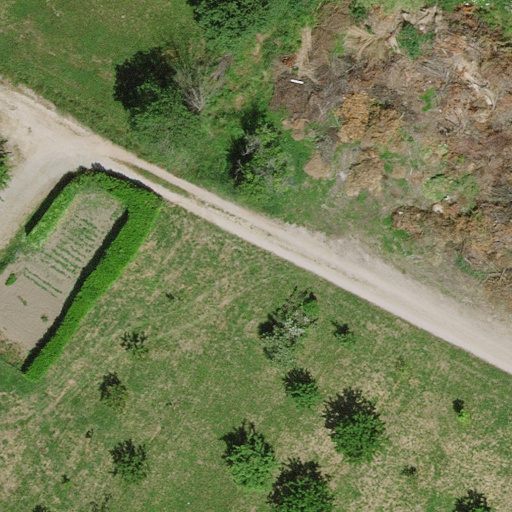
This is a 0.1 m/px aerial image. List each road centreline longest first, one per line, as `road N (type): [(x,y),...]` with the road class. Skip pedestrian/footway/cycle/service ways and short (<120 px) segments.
road 1 (track): [(511,345),(156,179),(0,85)]
road 2 (track): [(0,237),(93,140)]
